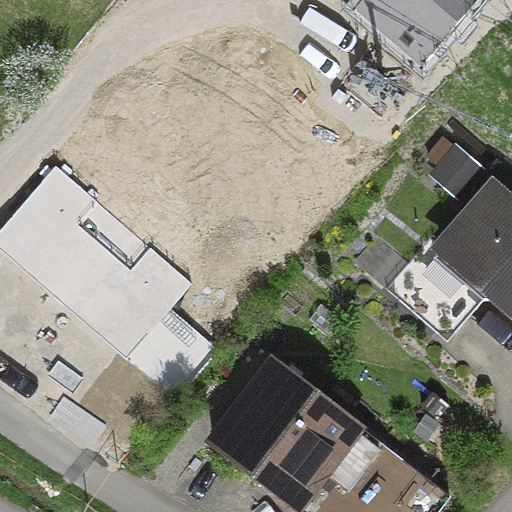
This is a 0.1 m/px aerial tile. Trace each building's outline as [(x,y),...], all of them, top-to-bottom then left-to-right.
[(479,0),(363,0),(357,8),(424,67),(479,0)] [(465,206),(493,175),(455,142),(453,145),(444,136),(424,159),(433,167),(428,173),(465,206)] [(188,283),(58,167),(0,230),(0,251),(127,358),(188,283)] [(465,206),(429,249),(511,320),(511,192),(493,175),(465,206)] [(367,426),(272,353),(204,441),(296,511),(438,511),(452,495),(365,428),(367,426)]
